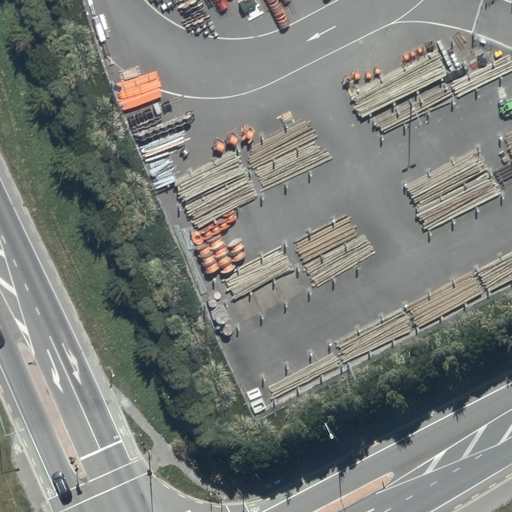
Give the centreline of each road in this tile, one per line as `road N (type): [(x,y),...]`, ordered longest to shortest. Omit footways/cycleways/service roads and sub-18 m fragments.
road 1 (secondary): [(0,205),(135,511)]
road 2 (tertiary): [(288,511),(469,417),(511,403)]
road 3 (secondary): [(79,511),(0,336)]
road 4 (tertiary): [(511,434),(385,511)]
